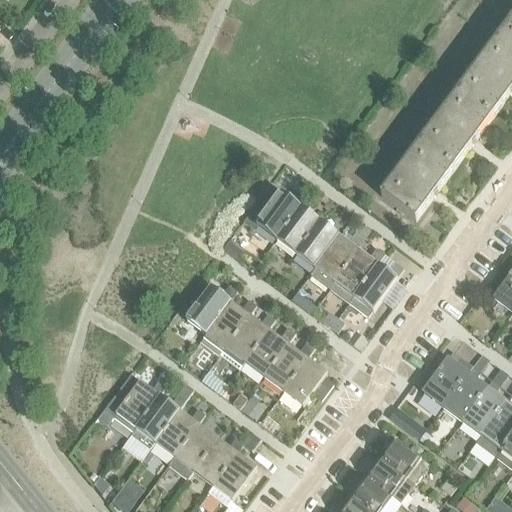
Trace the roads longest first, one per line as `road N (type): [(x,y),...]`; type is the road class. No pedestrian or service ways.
road 1 (residential): [(281,511),(511,191)]
road 2 (primary): [(0,163),(116,0)]
